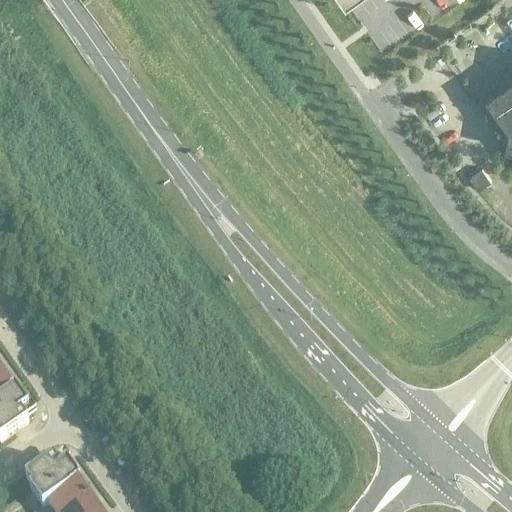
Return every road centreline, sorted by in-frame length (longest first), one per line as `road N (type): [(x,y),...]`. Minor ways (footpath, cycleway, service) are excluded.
road 1 (secondary): [(206,200),(226,244),(274,305),(406,452)]
road 2 (secondary): [(428,428),(206,200)]
road 3 (secondary): [(206,200),(63,0)]
road 4 (residential): [(511,269),(478,244),(363,96)]
road 5 (residential): [(0,325),(68,424)]
